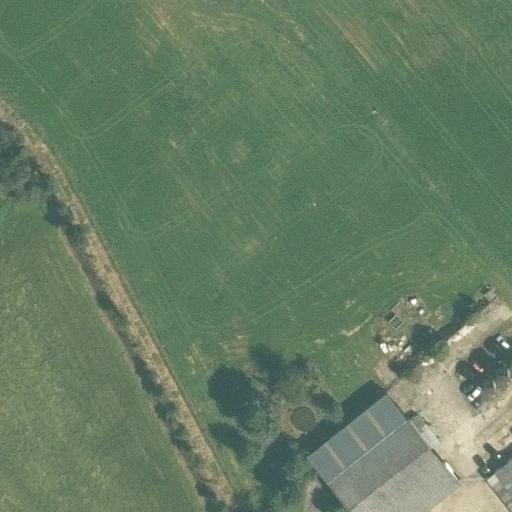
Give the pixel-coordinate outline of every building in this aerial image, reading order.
[(407,418),(388,392),(309,454),(329,480),(407,418)] [(407,418),(329,480),(354,511),(379,511),(444,464),(407,418)] [(511,457),(494,472),(511,494),(511,457)] [(379,511),(420,511),(459,481),(445,463),(444,464),(379,511)] [(511,495),(494,472),(487,478),(511,509),(511,495)]
